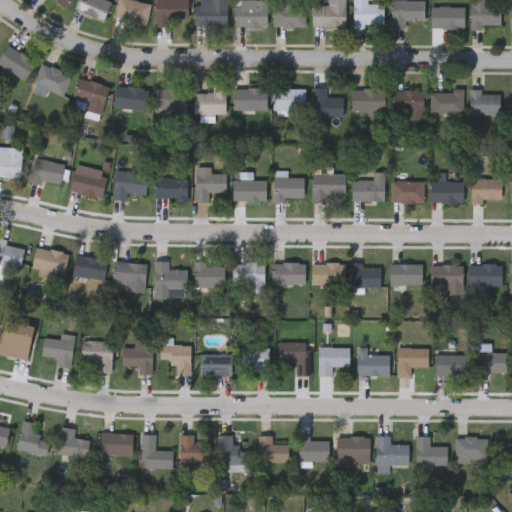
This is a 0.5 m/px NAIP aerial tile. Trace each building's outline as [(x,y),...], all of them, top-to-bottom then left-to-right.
[(73,8),(77,0),(100,0),(110,5),(101,23),(73,8)] [(128,0),(150,4),(145,28),(113,22),(117,0),(128,0)] [(154,28),(154,0),(187,0),(187,20),(168,20),(168,28),(154,28)] [(226,0),(226,26),(193,26),(193,6),(202,6),(202,0),(226,0)] [(233,28),(233,0),(266,0),(266,28),(233,28)] [(345,0),(345,26),(312,26),(312,6),(327,6),(327,0),(345,0)] [(352,27),(352,0),(367,0),(367,4),(382,4),(382,27),(352,27)] [(391,0),(423,0),(423,21),(406,21),(406,30),(391,30),(391,0)] [(500,28),(470,28),(470,0),(490,0),(490,4),(500,4),(500,28)] [(305,6),(305,28),(272,28),(272,1),(293,1),(293,6),(305,6)] [(430,29),(430,8),(463,8),(463,29),(430,29)] [(35,63),(23,82),(0,67),(0,56),(7,45),(35,63)] [(32,82),(42,63),(70,78),(59,98),(32,82)] [(108,86),(100,116),(73,109),(76,100),(71,98),(77,79),(108,86)] [(112,106),(116,85),(148,91),(144,112),(112,106)] [(186,88),(186,112),(154,112),(154,88),(186,88)] [(233,88),(264,88),(264,111),(233,111),(233,88)] [(325,88),(325,98),(342,98),(342,118),(311,118),(311,88),(325,88)] [(305,89),(305,111),(272,111),(272,89),(305,89)] [(384,89),(384,111),(373,111),(373,114),(351,114),(351,89),(384,89)] [(403,120),(403,113),(391,113),(391,90),(422,90),(422,120),(403,120)] [(225,115),(193,115),(193,91),(225,91),(225,115)] [(463,114),(429,114),(429,91),(463,91),(463,114)] [(499,92),(499,121),(469,121),(469,92),(499,92)] [(0,147),(21,148),(20,178),(0,177),(0,147)] [(31,183),(31,162),(61,162),(61,183),(31,183)] [(68,191),(75,165),(106,173),(100,199),(68,191)] [(112,201),(114,172),(147,175),(145,195),(125,194),(125,202),(112,201)] [(285,177),(302,177),(302,201),(273,201),(273,172),(285,172),(285,177)] [(351,201),(351,181),(373,181),(373,173),(384,173),(384,201),(351,201)] [(225,174),(225,192),(208,192),(208,202),(195,202),(195,174),(225,174)] [(345,200),(311,200),(311,175),(345,175),(345,200)] [(153,201),(153,179),(186,179),(186,201),(153,201)] [(470,203),(470,179),(500,179),(500,203),(470,203)] [(233,201),(233,181),(265,181),(265,201),(233,201)] [(463,204),(429,204),(429,182),(463,182),(463,204)] [(423,203),(390,203),(390,183),(423,183),(423,203)] [(23,249),(19,270),(0,266),(0,240),(6,241),(5,246),(23,249)] [(67,253),(64,275),(31,270),(34,248),(67,253)] [(106,261),(103,281),(72,276),(75,256),(106,261)] [(145,264),(143,294),(126,293),(127,284),(112,283),(113,262),(145,264)] [(223,288),(194,288),(193,262),(204,262),(204,266),(223,266),(223,288)] [(154,263),(167,263),(167,271),(185,271),(185,298),(154,298),(154,263)] [(231,263),(263,263),(263,294),(247,294),(247,286),(231,286),(231,263)] [(304,285),(271,285),(271,264),(304,264),(304,285)] [(349,264),(360,264),(360,269),(379,269),(379,289),(349,289),(349,264)] [(343,265),(343,286),(311,286),(311,265),(343,265)] [(420,286),(389,286),(389,265),(420,265),(420,286)] [(500,287),(467,287),(467,265),(500,265),(500,287)] [(431,266),(461,266),(461,294),(431,294),(431,266)] [(32,327),(27,361),(0,356),(0,333),(2,322),(32,327)] [(43,339),(59,341),(60,335),(74,337),(69,370),(56,368),(57,359),(41,357),(43,339)] [(150,374),(123,374),(123,350),(132,350),(132,341),(150,341),(150,374)] [(110,374),(96,374),(96,362),(80,362),(80,342),(110,342),(110,374)] [(308,377),(296,377),(296,361),(278,361),(278,344),(308,344),(308,377)] [(189,346),(189,377),(176,377),(176,364),(159,364),(159,346),(189,346)] [(349,368),(331,368),(331,377),(317,377),(317,348),(349,348),(349,368)] [(367,356),(388,356),(388,377),(357,377),(357,348),(367,348),(367,356)] [(396,377),(396,349),(427,349),(427,368),(411,368),(411,377),(396,377)] [(269,376),(247,376),(247,350),(269,350),(269,376)] [(505,374),(475,374),(475,352),(505,352),(505,374)] [(230,377),(199,377),(199,356),(230,356),(230,377)] [(468,377),(434,377),(434,356),(467,356),(468,377)] [(45,457),(15,451),(21,422),(35,425),(32,437),(49,441),(45,457)] [(0,427),(8,429),(4,449),(0,448),(0,427)] [(74,430),(72,439),(88,442),(85,460),(56,455),(60,428),(74,430)] [(100,456),(100,434),(131,434),(131,456),(100,456)] [(171,452),(171,469),(140,469),(140,436),(154,436),(154,452),(171,452)] [(178,463),(178,436),(193,436),(193,446),(209,446),(209,463),(178,463)] [(247,451),(247,473),(228,473),(228,466),(217,466),(217,436),(231,436),(231,446),(239,446),(239,451),(247,451)] [(287,445),(287,464),(257,464),(257,436),(271,436),(271,445),(287,445)] [(309,441),(327,442),(327,462),(298,462),(298,437),(309,437),(309,441)] [(407,446),(407,467),(375,467),(375,437),(389,437),(389,446),(407,446)] [(429,437),(429,447),(446,447),(446,466),(432,466),(432,471),(415,471),(415,437),(429,437)] [(337,438),(368,438),(368,466),(337,466),(337,438)] [(455,463),(455,438),(486,438),(486,463),(455,463)]
